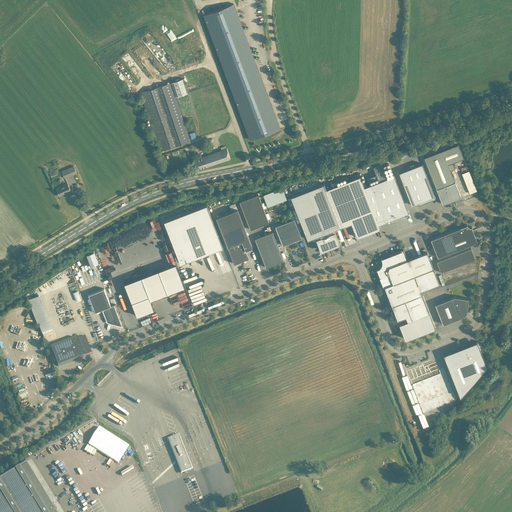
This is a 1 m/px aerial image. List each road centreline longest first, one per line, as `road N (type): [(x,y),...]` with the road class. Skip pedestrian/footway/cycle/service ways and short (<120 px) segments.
road 1 (unclassified): [(0,449),(44,420),(122,344),(352,251)]
road 2 (secondary): [(0,284),(144,197),(311,156)]
road 3 (unclassified): [(352,251),(394,347),(470,327),(480,314),(489,241),(482,214),(465,208)]
road 4 (secondary): [(311,156),(511,97)]
road 5 (unknown): [(195,511),(213,503),(223,481),(200,413),(189,400),(130,382)]
road 6 (unclassified): [(311,156),(285,97),(266,0)]
road 7 (unknown): [(70,511),(44,469),(56,456),(75,462),(110,500)]
road 8 (unknown): [(120,394),(161,427),(173,511)]
road 9 (unknown): [(117,399),(170,511)]
road 10 (unclassified): [(465,208),(352,251)]
